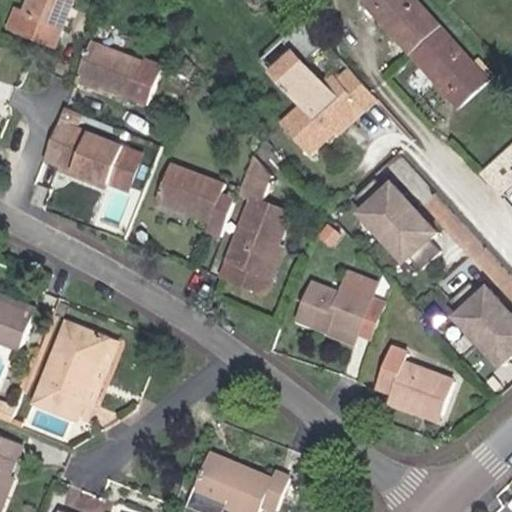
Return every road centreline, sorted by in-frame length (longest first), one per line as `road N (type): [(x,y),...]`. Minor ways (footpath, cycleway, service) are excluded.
road 1 (residential): [(432,511),(216,338),(0,216)]
road 2 (unknown): [(511,244),(386,82)]
road 3 (unknown): [(225,345),(73,471)]
